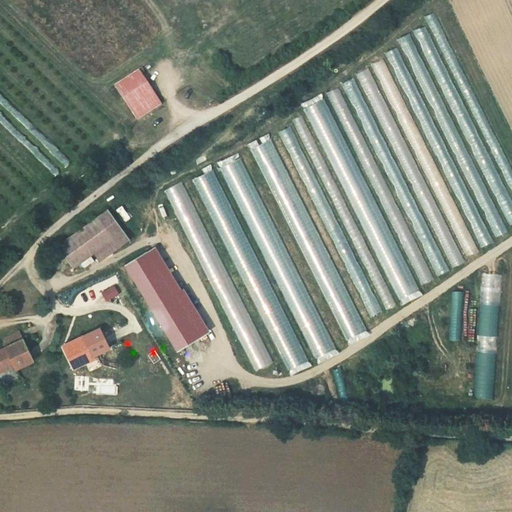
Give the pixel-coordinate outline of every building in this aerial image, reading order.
[(399,38),(404,49),(412,46),(408,35),(399,38)] [(137,77),(112,93),(133,127),(158,111),(137,77)] [(342,123),(346,121),(344,118),(351,114),(337,87),(326,93),(342,123)] [(323,98),(304,107),(350,204),(359,200),(355,191),(365,186),(323,98)] [(293,118),(299,131),(306,128),(301,115),(293,118)] [(278,132),(304,184),(315,179),(290,126),(278,132)] [(198,173),(279,372),(308,360),(328,352),(247,153),(218,165),(198,173)] [(168,187),(248,372),(266,364),(186,179),(168,187)] [(359,212),(395,300),(415,292),(388,225),(373,231),(365,209),(359,212)] [(99,258),(127,239),(108,212),(59,246),(74,267),(95,252),(99,258)] [(466,255),(477,250),(470,234),(458,239),(466,255)] [(453,266),(463,261),(453,241),(443,246),(453,266)] [(155,250),(127,267),(178,350),(206,333),(155,250)] [(412,262),(420,283),(431,279),(423,258),(412,262)] [(479,273),(475,397),(494,398),(498,274),(479,273)] [(462,326),(462,291),(451,291),(451,326),(462,326)] [(106,331),(74,347),(78,358),(74,360),(79,373),(97,364),(96,362),(116,353),(106,331)] [(21,371),(38,363),(28,340),(25,332),(9,340),(13,348),(0,353),(0,371),(18,364),(21,371)] [(78,358),(74,347),(69,349),(74,360),(78,358)] [(21,371),(18,364),(0,371),(0,375),(2,380),(21,371)]
